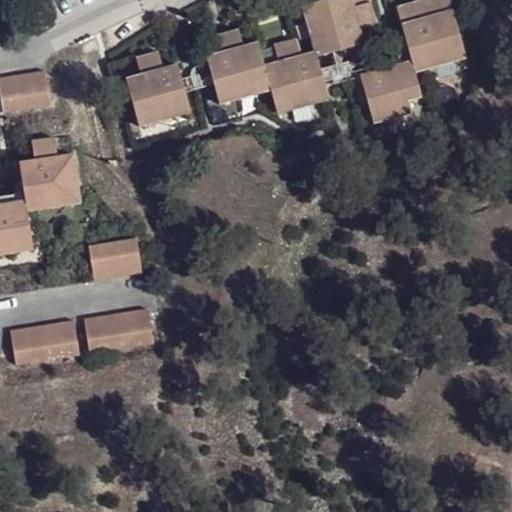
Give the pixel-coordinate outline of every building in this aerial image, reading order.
[(317,0),(334,50),(381,38),(379,22),(389,22),(384,0),(317,0)] [(434,0),(414,5),(431,59),(479,51),(472,0),(434,0)] [(279,112),(347,93),(334,50),(314,56),(313,36),(289,41),(295,57),(278,59),(278,38),(262,34),(255,19),(231,22),(230,51),(219,52),(234,97),(277,91),(279,112)] [(157,62),(148,63),(162,116),(210,103),(196,59),(174,57),(171,47),(156,54),(157,62)] [(66,58),(18,65),(24,98),(71,92),(66,58)] [(390,116),(443,106),(431,59),(381,67),(390,116)] [(0,148),(15,147),(13,125),(0,126),(0,148)] [(44,188),(0,194),(0,244),(51,237),(47,200),(100,191),(93,142),(39,150),(44,188)] [(153,230),(106,237),(113,270),(160,263),(153,230)] [(167,301),(103,311),(108,342),(172,332),(167,301)] [(91,313),(29,321),(34,352),(97,343),(91,313)]
